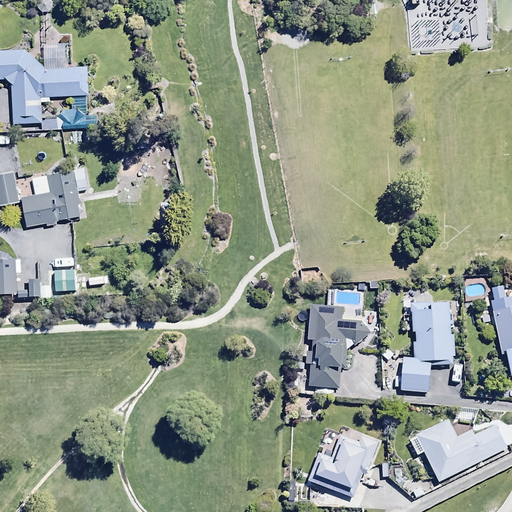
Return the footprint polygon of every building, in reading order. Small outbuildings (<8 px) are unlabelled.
[(38,5),(38,11),(43,16),(51,15),(54,11),(53,4),(48,1),(41,1),(38,5)] [(45,48),(46,72),(27,54),(0,54),(0,83),(5,83),(11,88),(13,128),(42,127),(41,107),(50,107),(49,102),(87,100),(90,100),(89,71),(68,72),(67,47),(45,48)] [(43,123),(43,134),(95,131),(94,117),(88,118),(87,100),(72,101),(72,113),(64,113),(58,120),(58,123),(43,123)] [(131,160),(121,160),(121,180),(131,180),(131,160)] [(78,192),(88,190),(85,173),(33,182),(36,199),(22,201),(27,230),(48,226),(48,230),(58,228),(58,224),(83,220),(78,192)] [(14,175),(0,177),(0,210),(20,206),(14,175)] [(132,184),(119,184),(120,206),(132,206),(132,184)] [(0,298),(15,298),(15,277),(20,277),(19,263),(9,263),(6,258),(1,257),(0,257),(0,298)] [(47,264),(38,264),(38,286),(48,286),(47,264)] [(55,274),(56,295),(86,294),(85,282),(75,283),(75,273),(55,274)] [(89,281),(90,290),(108,288),(107,279),(89,281)] [(504,292),(493,294),(495,306),(492,306),(501,359),(508,358),(511,380),(511,303),(506,304),(504,292)] [(432,306),(413,307),(413,337),(417,337),(417,347),(415,347),(415,362),(404,361),(402,395),(429,397),(431,370),(456,369),(455,339),(452,339),(450,308),(432,309),(432,306)] [(344,311),(312,309),(308,344),(313,344),(313,355),(307,355),(306,368),(309,369),(308,392),(340,393),(341,373),(345,373),(346,342),(352,343),(356,348),(371,337),(362,325),(343,324),(344,311)] [(450,424),(417,440),(439,486),(508,453),(496,428),(475,438),(473,434),(458,441),(450,424)] [(369,475),(379,447),(362,440),(360,446),(341,439),(332,462),(319,457),(309,485),(353,502),(364,473),(369,475)]
